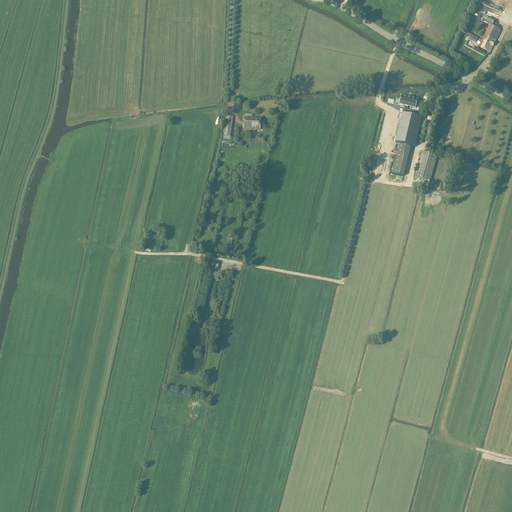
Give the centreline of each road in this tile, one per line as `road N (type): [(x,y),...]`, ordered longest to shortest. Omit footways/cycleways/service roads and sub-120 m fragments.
road 1 (track): [(511,11),(471,79),(438,91),(428,140),(416,146),(404,185),(371,182),(342,283),(87,242)]
road 2 (unclassified): [(511,100),(326,0)]
